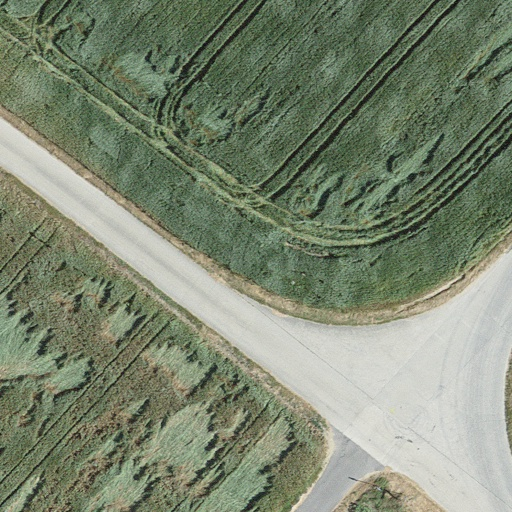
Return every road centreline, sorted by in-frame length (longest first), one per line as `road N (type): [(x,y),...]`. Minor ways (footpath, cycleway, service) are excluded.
road 1 (track): [(382,426),(0,147)]
road 2 (track): [(511,287),(382,426)]
road 3 (track): [(382,426),(491,511)]
